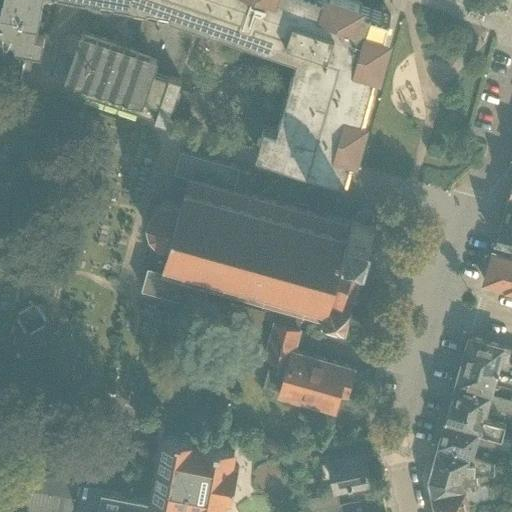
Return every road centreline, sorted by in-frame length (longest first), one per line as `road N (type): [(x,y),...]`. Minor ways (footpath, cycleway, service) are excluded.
road 1 (residential): [(438,304),(465,203),(494,173),(511,108)]
road 2 (residential): [(408,511),(401,436),(438,304)]
